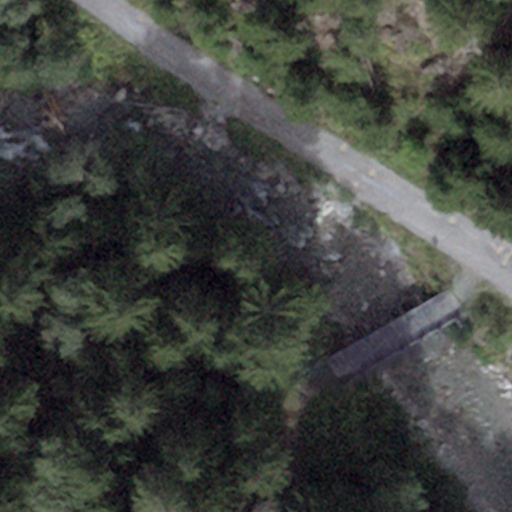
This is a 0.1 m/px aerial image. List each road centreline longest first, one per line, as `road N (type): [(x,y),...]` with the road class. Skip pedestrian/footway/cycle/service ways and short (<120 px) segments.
road 1 (track): [(105,0),(511,266)]
road 2 (track): [(511,267),(314,387)]
